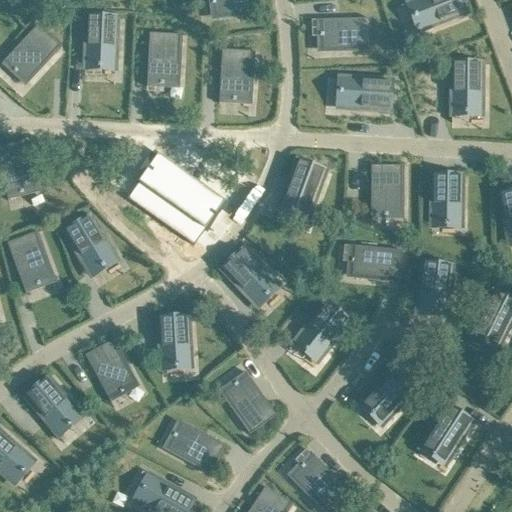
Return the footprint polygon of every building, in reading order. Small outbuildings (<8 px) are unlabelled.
[(261,0),(213,0),(215,17),(263,11),(261,0)] [(465,15),(459,0),(419,0),(410,4),(421,32),(465,15)] [(117,19),(87,18),(85,66),(115,67),(117,19)] [(59,46),(38,25),(5,60),(27,81),(59,46)] [(358,28),(310,29),(311,59),(359,58),(358,28)] [(179,35),(150,34),(147,82),(177,83),(179,35)] [(253,52),(223,50),(220,98),(249,100),(253,52)] [(482,65),(452,65),(452,113),(482,113),(482,65)] [(343,80),(342,110),(390,112),(391,82),(343,80)] [(24,142),(0,147),(0,170),(6,196),(35,189),(24,142)] [(103,147),(101,157),(114,159),(116,149),(103,147)] [(157,157),(128,200),(194,245),(223,202),(157,157)] [(325,173),(297,162),(281,208),(309,218),(325,173)] [(401,167),(371,167),(371,215),(401,215),(401,167)] [(462,170),(432,170),(432,218),(462,218),(462,170)] [(91,218),(65,234),(90,275),(116,259),(91,218)] [(35,234),(7,245),(24,290),(52,279),(35,234)] [(361,242),(353,271),(399,284),(407,255),(361,242)] [(247,255),(225,275),(258,310),(280,289),(247,255)] [(454,273),(424,273),(424,321),(454,321),(454,273)] [(325,307),(295,345),(319,363),(349,325),(325,307)] [(158,319),(161,367),(191,365),(188,317),(158,319)] [(511,321),(497,345),(511,354),(511,321)] [(112,342),(85,356),(108,398),(134,384),(112,342)] [(362,404),(384,425),(417,390),(395,369),(362,404)] [(248,377),(224,395),(252,434),(276,416),(248,377)] [(49,379),(26,398),(56,435),(79,416),(49,379)] [(472,424),(447,408),(421,448),(446,464),(472,424)] [(183,424),(169,450),(211,473),(225,447),(183,424)] [(0,433),(0,473),(12,483),(31,460),(0,433)] [(314,458),(293,479),(326,511),(328,511),(348,492),(314,458)] [(187,511),(193,501),(152,477),(137,503),(152,511),(187,511)] [(265,488),(249,511),(285,511),(290,505),(265,488)]
